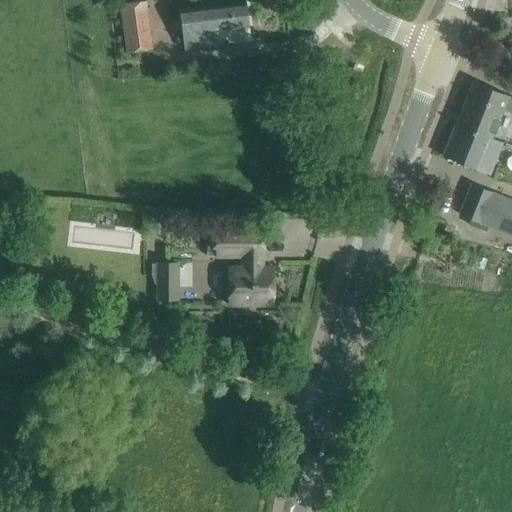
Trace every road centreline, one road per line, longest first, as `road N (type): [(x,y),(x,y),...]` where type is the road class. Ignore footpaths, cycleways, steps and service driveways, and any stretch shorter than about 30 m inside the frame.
road 1 (tertiary): [(302,511),(329,383),(439,49)]
road 2 (track): [(0,299),(302,393)]
